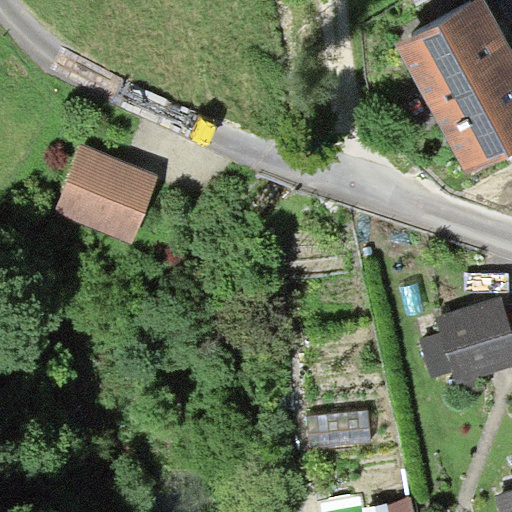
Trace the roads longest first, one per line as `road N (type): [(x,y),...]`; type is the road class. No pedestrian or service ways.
road 1 (track): [(6,0),(42,45),(93,79),(316,174)]
road 2 (residential): [(316,174),(511,239)]
road 3 (track): [(334,0),(349,185)]
